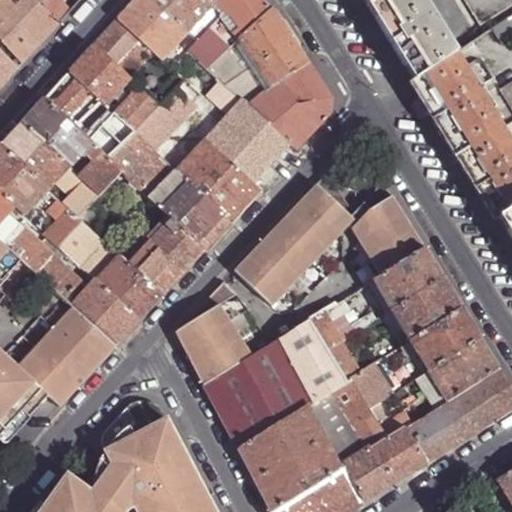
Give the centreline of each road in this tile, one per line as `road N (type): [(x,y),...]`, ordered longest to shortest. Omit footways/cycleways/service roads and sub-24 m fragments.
road 1 (residential): [(368,102),(146,339)]
road 2 (residential): [(368,102),(511,332)]
road 3 (residential): [(146,339),(44,448),(1,511)]
road 4 (residential): [(237,511),(146,339)]
road 5 (residential): [(0,127),(117,0)]
road 6 (residential): [(389,511),(511,434)]
road 7 (residential): [(297,0),(368,102)]
